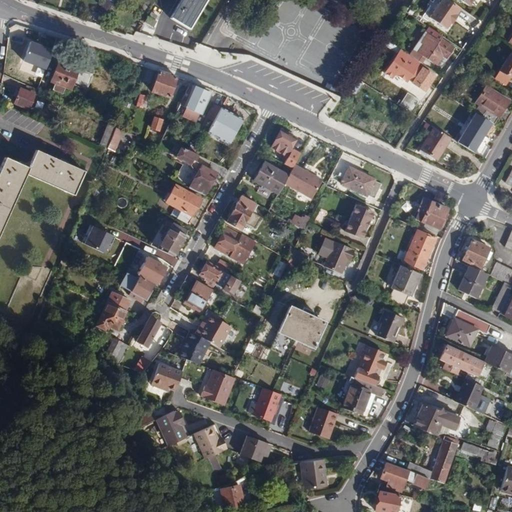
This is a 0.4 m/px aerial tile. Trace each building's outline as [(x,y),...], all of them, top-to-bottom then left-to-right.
[(104,0),(99,13),(106,17),(112,1),(108,0),(104,0)] [(205,0),(180,0),(170,18),(188,28),(205,0)] [(342,97),(412,0),(220,0),(197,43),(206,47),(217,51),(247,55),(342,97)] [(455,13),(459,7),(449,0),(440,0),(430,17),(445,28),(450,22),(451,22),(456,14),(455,13)] [(157,15),(150,11),(144,21),(152,26),(156,21),(154,20),(157,15)] [(484,33),(488,36),(497,23),(493,20),(484,33)] [(440,38),(442,36),(428,27),(410,54),(422,63),(426,57),(436,64),(442,56),(445,58),(453,47),(440,38)] [(30,31),(16,28),(14,42),(27,44),(30,31)] [(422,68),(425,64),(422,63),(410,54),(401,48),(398,54),(384,74),(393,79),(396,75),(407,82),(409,79),(413,82),(412,83),(424,91),(434,76),(422,68)] [(511,55),(510,54),(494,77),(505,85),(511,75),(511,55)] [(37,89),(47,64),(32,58),(24,78),(26,79),(24,84),(37,89)] [(54,83),(65,86),(71,89),(74,82),(88,87),(93,74),(79,69),(79,68),(58,60),(50,81),(54,83)] [(465,72),(469,66),(463,62),(458,68),(465,72)] [(176,77),(158,71),(151,91),(170,97),(176,77)] [(210,93),(190,84),(180,104),(201,113),(210,93)] [(478,114),(493,124),(508,100),(485,86),(475,102),(478,104),(474,112),(478,114)] [(28,109),(35,94),(22,88),(19,88),(13,103),(28,109)] [(398,105),(411,113),(419,101),(407,92),(398,105)] [(243,119),(221,107),(221,108),(214,120),(207,133),(228,145),(243,119)] [(495,141),(502,129),(493,124),(478,114),(465,135),(462,133),(457,142),(481,157),(485,150),(480,147),(487,136),(495,141)] [(159,131),(163,119),(154,117),(150,128),(159,131)] [(115,127),(108,124),(99,144),(107,147),(113,133),(115,127)] [(437,159),(450,138),(433,127),(420,148),(437,159)] [(290,157),(286,164),(292,168),(294,165),(300,154),(290,149),(295,139),(279,131),(271,147),(290,157)] [(113,133),(107,147),(114,150),(120,136),(113,133)] [(196,153),(182,146),(177,156),(189,162),(197,174),(189,188),(205,195),(217,172),(195,160),(198,154),(196,153)] [(74,194),(84,171),(58,160),(36,150),(34,155),(29,167),(5,157),(0,168),(0,231),(26,174),(74,194)] [(511,154),(510,154),(495,183),(511,196),(511,154)] [(284,182),(288,175),(264,162),(253,180),(277,194),(284,182)] [(294,165),(292,168),(288,175),(284,182),(311,198),(322,180),(294,165)] [(375,179),(349,167),(340,184),(367,197),(368,195),(374,197),(380,184),(374,180),(375,179)] [(177,217),(188,224),(201,199),(175,184),(165,201),(181,210),(177,217)] [(254,204),(241,196),(226,221),(234,225),(236,223),(242,227),(245,222),(253,227),(259,217),(250,211),(254,204)] [(413,218),(420,221),(439,229),(447,208),(422,197),(413,218)] [(344,231),(362,238),(373,212),(356,204),(344,231)] [(157,248),(173,256),(187,230),(173,223),(172,224),(166,220),(160,231),(164,234),(157,248)] [(80,243),(102,253),(111,234),(89,224),(80,243)] [(254,242),(225,226),(213,247),(242,263),(254,242)] [(511,229),(503,247),(511,250),(511,229)] [(435,238),(416,230),(403,261),(422,269),(435,238)] [(347,260),(349,261),(354,250),(326,237),(317,258),(325,262),(323,266),(341,274),(344,267),(347,260)] [(483,259),(487,251),(488,248),(471,240),(467,249),(465,252),(461,260),(479,268),(483,259)] [(294,249),(289,258),(303,264),(308,256),(294,249)] [(289,258),(289,259),(285,267),(299,273),(303,264),(289,258)] [(151,259),(142,274),(141,277),(153,284),(156,285),(166,267),(151,259)] [(216,267),(207,261),(201,271),(207,274),(206,277),(209,278),(206,282),(212,286),(214,284),(232,294),(239,280),(227,273),(216,267)] [(511,286),(511,271),(495,263),(489,275),(504,282),(511,286)] [(419,273),(399,265),(390,287),(392,289),(387,300),(403,307),(408,295),(410,296),(419,273)] [(486,274),(468,266),(456,290),(475,299),(486,274)] [(140,276),(138,279),(131,291),(145,298),(153,284),(141,277),(140,276)] [(506,295),(511,286),(504,282),(490,309),(498,313),(506,295)] [(200,308),(212,289),(204,283),(200,290),(192,286),(185,299),(193,304),(191,307),(194,308),(196,306),(200,308)] [(112,292),(107,302),(125,310),(130,300),(112,292)] [(511,298),(506,295),(498,313),(498,314),(511,320),(511,298)] [(125,310),(107,302),(96,325),(105,329),(107,325),(118,330),(127,311),(125,310)] [(324,322),(289,306),(278,332),(312,347),(324,322)] [(392,342),(402,318),(382,309),(377,321),(380,323),(376,335),(392,342)] [(489,325),(456,309),(452,318),(444,336),(468,347),(476,330),(485,334),(489,325)] [(150,315),(140,334),(137,340),(147,345),(160,321),(150,316),(150,315)] [(195,334),(211,344),(220,349),(232,328),(211,316),(206,324),(204,327),(201,325),(195,334)] [(178,356),(185,359),(201,365),(211,344),(195,334),(190,331),(187,336),(185,342),(183,341),(179,348),(181,349),(178,356)] [(107,352),(121,359),(128,346),(114,339),(107,352)] [(369,384),(374,385),(375,383),(378,383),(379,380),(379,378),(377,376),(377,375),(376,374),(377,371),(380,365),(378,365),(380,359),(383,352),(365,344),(352,377),(369,384)] [(480,362),(473,358),(445,346),(439,360),(446,363),(443,371),(456,376),(459,369),(474,376),(480,362)] [(511,355),(490,346),(482,362),(511,375),(511,355)] [(140,356),(134,367),(143,372),(149,361),(140,356)] [(174,390),(176,383),(180,371),(157,363),(149,385),(159,388),(160,385),(167,388),(174,390)] [(222,404),(233,377),(231,376),(215,370),(209,386),(206,385),(204,385),(200,394),(202,396),(202,397),(222,404)] [(374,385),(369,384),(352,377),(341,406),(366,416),(375,393),(379,395),(382,388),(374,385)] [(481,387),(463,379),(453,400),(471,409),(481,387)] [(270,421),(280,394),(263,388),(256,404),(251,402),(247,412),(253,414),(252,415),(270,421)] [(422,405),(413,428),(434,436),(439,424),(449,428),(453,416),(422,405)] [(327,440),(336,415),(317,408),(308,433),(327,440)] [(139,425),(151,420),(156,418),(152,410),(136,418),(137,420),(139,425)] [(168,412),(165,413),(156,418),(151,420),(164,447),(185,437),(179,425),(182,423),(183,423),(177,410),(169,413),(168,412)] [(192,434),(204,459),(206,458),(212,455),(220,451),(220,450),(225,447),(220,437),(217,439),(211,426),(208,427),(192,434)] [(268,452),(271,445),(246,435),(239,453),(239,454),(259,461),(261,455),(263,450),(268,452)] [(428,478),(442,483),(456,444),(442,440),(430,471),(428,478)] [(458,450),(472,453),(474,445),(459,442),(458,450)] [(212,455),(206,458),(212,470),(218,467),(212,455)] [(323,476),(321,460),(299,463),(303,490),(322,488),(320,477),(323,476)] [(424,489),(428,478),(408,471),(407,472),(384,463),(378,478),(387,481),(390,483),(389,487),(400,492),(405,480),(424,489)] [(511,468),(506,467),(500,491),(511,494),(511,468)] [(224,510),(243,506),(239,485),(219,489),(224,510)] [(394,511),(398,495),(378,490),(375,497),(373,511),(379,511),(394,511)] [(472,501),(471,509),(478,511),(480,503),(472,501)]
